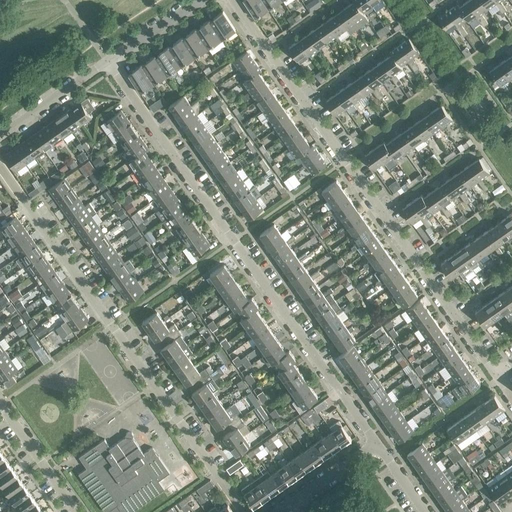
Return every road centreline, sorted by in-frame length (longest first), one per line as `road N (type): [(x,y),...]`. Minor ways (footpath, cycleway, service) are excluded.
road 1 (residential): [(497,372),(231,0)]
road 2 (residential): [(373,438),(111,66)]
road 3 (residential): [(247,511),(0,167)]
road 4 (residential): [(111,66),(0,140)]
road 5 (residential): [(75,511),(0,404)]
road 6 (residential): [(271,511),(373,438)]
